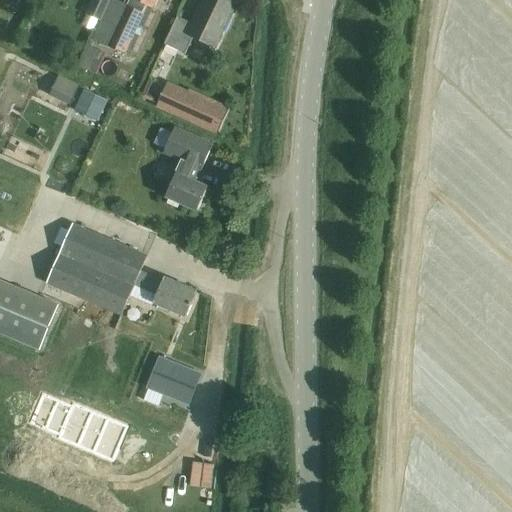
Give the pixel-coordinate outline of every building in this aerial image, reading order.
[(91,0),(85,14),(101,21),(110,0),(91,0)] [(157,0),(129,0),(126,6),(112,0),(111,0),(93,39),(124,54),(142,14),(141,14),(145,5),(153,9),(157,0)] [(214,48),(235,6),(223,0),(203,0),(191,24),(177,17),(164,45),(185,55),(193,38),(214,48)] [(89,47),(80,69),(88,72),(97,50),(89,47)] [(58,76),(49,95),(70,105),(79,86),(58,76)] [(149,77),(140,96),(151,101),(153,96),(146,93),(152,78),(149,77)] [(189,91),(178,116),(216,133),(228,106),(189,89),(189,91)] [(85,90),(79,104),(81,104),(95,111),(101,114),(107,100),(101,97),(87,91),(85,90)] [(201,170),(213,145),(174,128),(163,154),(181,162),(166,197),(197,211),(207,188),(193,181),(199,169),(201,170)] [(8,143),(5,150),(12,153),(16,146),(8,143)] [(186,318),(197,292),(164,278),(162,282),(140,272),(146,257),(72,225),(47,285),(121,316),(134,286),(157,295),(153,304),(159,306),(158,309),(167,313),(168,310),(186,318)] [(181,344),(170,370),(203,384),(215,358),(181,344)]
